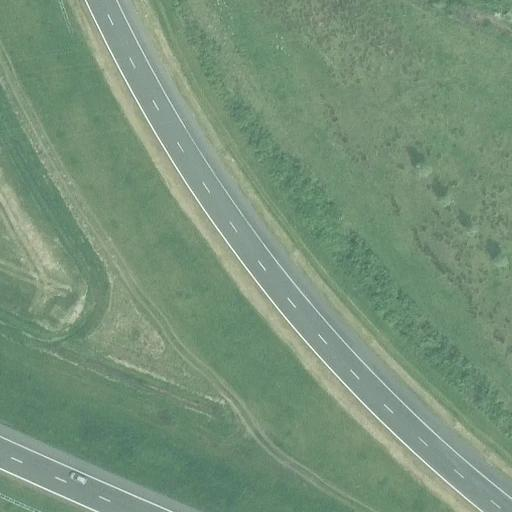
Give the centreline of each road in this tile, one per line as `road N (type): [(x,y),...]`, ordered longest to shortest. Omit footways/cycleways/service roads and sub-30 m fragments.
road 1 (motorway): [(510,511),(392,421),(258,271),(97,0)]
road 2 (motorway): [(135,511),(0,452)]
